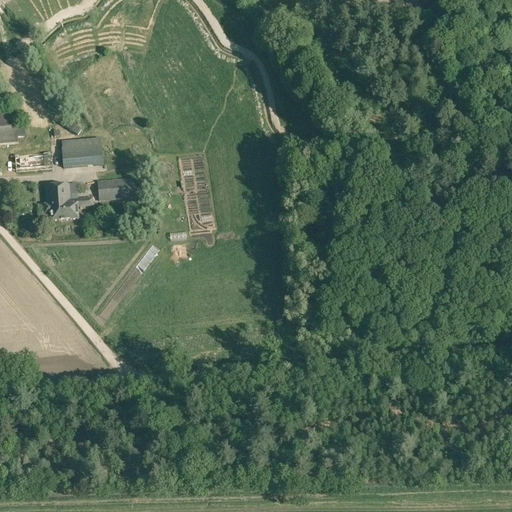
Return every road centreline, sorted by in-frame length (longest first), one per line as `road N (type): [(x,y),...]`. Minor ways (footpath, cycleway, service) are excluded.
road 1 (unclassified): [(0,393),(511,349)]
road 2 (track): [(0,230),(132,381)]
